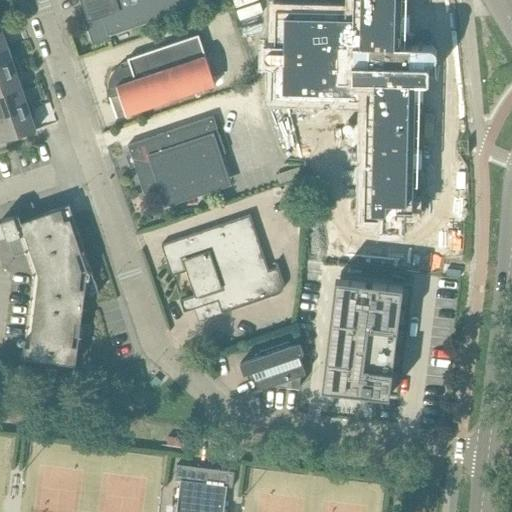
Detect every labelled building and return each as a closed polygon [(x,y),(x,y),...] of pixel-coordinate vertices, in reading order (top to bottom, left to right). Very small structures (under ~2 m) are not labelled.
[(110,38),(109,35),(211,0),(82,0),(89,18),(85,19),(93,44),(110,38)] [(265,53),(265,57),(265,58),(266,58),(267,59),(267,60),(268,60),(269,61),(270,61),(274,61),(273,96),(367,99),(416,100),(416,82),(426,82),(427,82),(428,82),(428,81),(429,80),(429,67),(429,66),(429,65),(428,65),(428,64),(427,64),(426,64),(426,61),(431,61),(432,60),(433,60),(434,59),(435,58),(436,57),(436,56),(437,55),(437,52),(437,51),(436,50),(436,49),(435,48),(434,47),(433,46),(432,46),(431,46),(430,46),(415,45),(415,34),(401,34),(402,0),(353,0),(354,10),(276,8),(275,49),(271,49),(269,49),(269,50),(268,50),(267,51),(266,51),(266,52),(265,53)] [(0,27),(0,50),(8,48),(5,37),(7,36),(6,26),(6,25),(0,27)] [(122,67),(121,65),(117,67),(116,68),(114,70),(112,74),(110,78),(108,82),(108,84),(108,86),(108,91),(109,95),(110,97),(112,97),(119,116),(117,117),(117,118),(215,85),(198,34),(128,58),(130,65),(122,67)] [(0,50),(0,72),(20,66),(19,66),(15,57),(12,58),(8,48),(0,50)] [(20,66),(0,72),(0,95),(22,88),(19,78),(21,77),(20,67),(20,66)] [(0,95),(0,118),(34,107),(34,106),(33,107),(28,98),(26,99),(22,88),(0,95)] [(366,145),(364,216),(386,217),(386,220),(386,221),(386,222),(386,223),(386,224),(387,224),(388,225),(388,226),(389,226),(390,226),(391,227),(392,227),(393,226),(394,226),(395,225),(396,225),(396,224),(397,223),(397,222),(397,209),(398,209),(413,209),(416,100),(367,99),(366,145)] [(35,118),(34,108),(34,107),(0,118),(0,134),(2,141),(36,130),(32,119),(35,118)] [(167,202),(227,182),(218,156),(226,153),(213,116),(128,145),(144,194),(162,188),(167,202)] [(11,216),(1,220),(2,223),(7,238),(8,239),(9,239),(14,256),(25,252),(33,274),(33,276),(25,337),(24,345),(22,357),(76,364),(78,345),(72,345),(74,334),(79,335),(80,333),(74,333),(75,322),(81,323),(85,288),(89,289),(91,269),(91,268),(80,235),(79,231),(74,216),(71,209),(69,204),(54,209),(54,210),(37,216),(31,218),(28,210),(11,216)] [(283,284),(283,282),(277,262),(275,263),(277,267),(269,270),(250,214),(161,244),(172,276),(188,270),(197,294),(180,300),(184,312),(218,300),(222,313),(276,294),(278,293),(280,292),(281,290),(282,288),(283,286),(283,284)] [(336,278),(322,388),(341,390),(390,396),(403,286),(341,279),(336,278)] [(304,353),(300,342),(291,345),(289,341),(259,352),(260,356),(240,363),(244,374),(253,371),(259,389),(273,384),(299,387),(301,375),(305,373),(299,355),(304,353)] [(232,487),(234,471),(177,464),(175,480),(180,480),(177,504),(173,504),(171,511),(227,511),(228,507),(224,506),(227,486),(232,487)]
